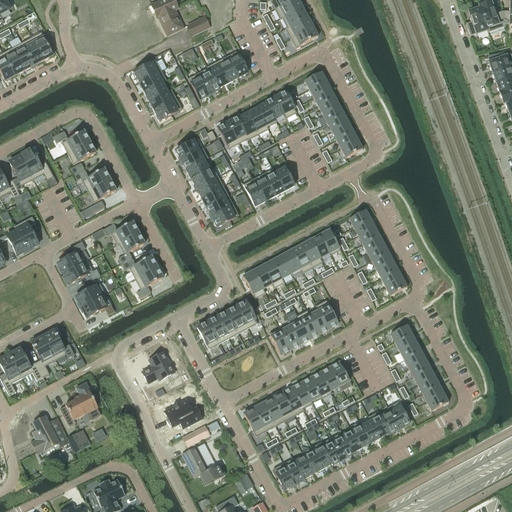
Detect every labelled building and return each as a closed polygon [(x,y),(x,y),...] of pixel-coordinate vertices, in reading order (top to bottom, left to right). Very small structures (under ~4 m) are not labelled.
[(0,0),(0,23),(3,22),(0,17),(0,14),(12,8),(8,1),(5,3),(3,0),(0,0)] [(168,36),(182,29),(173,11),(176,10),(171,0),(162,0),(150,6),(156,19),(159,18),(168,36)] [(271,0),(269,1),(274,11),(295,0),(271,0)] [(297,0),(295,0),(274,11),(279,21),(281,20),(302,9),(297,0)] [(511,26),(511,0),(511,2),(509,2),(509,13),(501,13),(504,26),(511,26)] [(478,7),(488,34),(504,28),(504,26),(501,13),(494,15),(490,3),(488,3),(487,2),(480,4),(480,6),(478,7)] [(488,34),(478,7),(469,10),(470,12),(468,13),(471,23),(465,25),(469,37),(486,32),(487,34),(488,34)] [(302,9),(281,20),(286,29),(307,18),(302,9)] [(266,16),(262,18),(267,27),(271,25),(266,16)] [(203,18),(187,26),(192,36),(207,29),(203,18)] [(286,29),(284,30),(289,40),(312,28),(307,18),(286,29)] [(312,28),(289,40),(295,50),(317,38),(312,28)] [(36,29),(28,34),(30,39),(30,40),(42,62),(53,57),(40,34),(39,35),(36,29)] [(17,38),(8,43),(12,49),(11,50),(23,72),(33,67),(21,45),(20,45),(17,38)] [(30,40),(21,45),(33,67),(42,62),(30,40)] [(2,55),(14,77),(23,72),(11,50),(2,55)] [(235,53),(225,58),(237,80),(247,74),(235,53)] [(2,55),(0,55),(0,75),(4,83),(6,83),(10,81),(10,80),(14,77),(2,55)] [(491,74),(511,66),(511,59),(510,55),(487,63),(491,74)] [(225,58),(216,63),(227,85),(237,80),(225,58)] [(155,62),(133,74),(138,84),(160,72),(155,62)] [(216,63),(206,69),(206,70),(207,69),(218,90),(227,85),(216,63)] [(511,66),(491,74),(495,84),(511,77),(511,66)] [(206,70),(197,75),(209,96),(218,91),(219,91),(218,90),(207,69),(206,70)] [(160,72),(138,84),(143,94),(163,83),(164,83),(166,82),(160,72)] [(320,74),(304,83),(308,92),(325,83),(320,74)] [(197,75),(187,80),(199,101),(209,96),(197,75)] [(511,77),(495,84),(499,94),(498,94),(499,94),(511,89),(511,77)] [(163,83),(143,94),(148,103),(168,93),(168,92),(164,83),(163,83)] [(325,83),(308,92),(313,100),(330,91),(325,83)] [(511,89),(499,94),(502,104),(511,100),(511,89)] [(168,93),(148,103),(154,113),(176,101),(170,91),(168,92),(168,93)] [(330,91),(313,100),(317,109),(334,99),(330,91)] [(284,93),(274,99),(283,116),(285,120),(296,114),(294,110),(289,102),(284,93)] [(265,104),(264,104),(265,105),(274,121),(283,116),(274,99),(265,104)] [(334,99),(317,109),(322,117),(339,108),(334,99)] [(511,100),(502,104),(503,105),(504,104),(508,114),(511,112),(511,100)] [(176,101),(154,113),(159,123),(164,120),(164,121),(166,120),(165,119),(181,111),(176,101)] [(265,105),(256,110),(266,129),(267,129),(276,124),(274,121),(265,105)] [(339,108),(322,117),(326,125),(343,116),(339,109),(339,108)] [(256,110),(246,115),(258,136),(267,131),(268,131),(267,129),(266,129),(256,110)] [(237,120),(248,140),(247,141),(248,142),(248,141),(258,136),(246,115),(237,120)] [(343,116),(326,125),(331,134),(348,125),(343,116)] [(236,119),(227,124),(238,145),(247,141),(248,140),(237,120),(237,119),(236,119)] [(227,124),(217,129),(228,151),(238,145),(227,124)] [(348,125),(331,134),(336,142),(352,133),(348,125)] [(83,132),(61,144),(67,155),(90,143),(88,138),(86,138),(83,132)] [(63,133),(52,139),(56,145),(66,139),(63,133)] [(211,133),(207,135),(210,142),(215,140),(211,133)] [(352,133),(336,142),(340,151),(357,142),(352,133)] [(195,141),(175,152),(180,162),(200,151),(195,141)] [(357,142),(340,151),(345,160),(362,151),(357,142)] [(90,143),(67,155),(73,166),(95,154),(92,149),(93,147),(90,143)] [(200,151),(180,162),(185,171),(203,162),(208,160),(207,159),(202,150),(200,151)] [(24,155),(19,157),(32,181),(43,176),(46,182),(53,178),(45,164),(39,167),(30,151),(24,155)] [(15,159),(8,163),(17,179),(11,182),(17,192),(22,189),(21,187),(32,181),(19,157),(15,159)] [(203,162),(185,171),(190,181),(208,171),(203,162)] [(80,165),(69,170),(73,177),(83,171),(80,165)] [(273,172),(273,173),(283,193),(293,187),(283,167),(273,172)] [(208,171),(190,181),(195,191),(217,179),(212,169),(208,171)] [(83,171),(73,177),(76,183),(80,181),(87,193),(111,181),(108,176),(106,176),(103,170),(88,179),(83,171)] [(271,170),(262,176),(274,198),(283,193),(273,173),(273,172),(272,170),(271,170)] [(0,174),(0,198),(9,194),(13,200),(19,197),(17,192),(11,182),(5,185),(0,174)] [(262,176),(252,181),(264,203),(274,198),(262,176)] [(217,179),(195,191),(200,200),(223,188),(217,179)] [(111,181),(87,193),(93,204),(115,192),(113,187),(113,185),(111,181)] [(252,181),(242,186),(254,208),(264,203),(252,181)] [(223,188),(200,200),(205,210),(223,200),(224,200),(228,198),(223,188)] [(223,200),(205,210),(211,219),(229,209),(228,209),(224,200),(223,200)] [(100,203),(90,208),(93,215),(104,209),(100,203)] [(229,209),(211,219),(216,229),(238,217),(233,207),(228,209),(229,209)] [(365,212),(348,221),(353,230),(369,221),(365,212)] [(31,218),(14,228),(27,252),(31,249),(38,246),(28,228),(35,225),(31,218)] [(369,221),(353,230),(357,238),(374,229),(369,221)] [(113,226),(102,231),(106,238),(110,235),(116,246),(116,247),(118,246),(118,245),(139,234),(137,229),(135,228),(132,223),(116,232),(113,226)] [(5,236),(0,238),(0,241),(1,243),(7,240),(17,257),(23,254),(27,252),(14,228),(16,232),(6,237),(5,236)] [(374,229),(357,238),(362,247),(379,238),(374,229)] [(329,231),(319,237),(328,255),(329,257),(330,257),(340,252),(333,240),(329,231)] [(124,256),(117,259),(121,266),(131,260),(128,254),(144,245),(141,240),(142,238),(139,234),(118,245),(118,246),(124,256)] [(319,237),(309,242),(319,260),(328,255),(319,237)] [(379,238),(362,247),(366,255),(383,246),(379,238)] [(309,242),(300,247),(312,269),(321,264),(322,264),(319,260),(309,242)] [(74,256),(57,265),(58,267),(62,275),(87,262),(86,262),(84,263),(79,253),(85,250),(81,243),(71,249),(74,256)] [(383,246),(366,255),(371,264),(388,254),(383,246)] [(300,247),(290,252),(301,272),(301,273),(302,275),(312,269),(300,247)] [(282,256),(280,257),(290,275),(290,276),(291,278),(292,278),(301,273),(301,272),(290,252),(282,256)] [(388,254),(371,264),(375,272),(392,263),(388,254)] [(280,257),(271,262),(281,280),(290,276),(290,275),(280,257)] [(131,260),(121,266),(124,272),(128,270),(134,281),(158,268),(155,263),(153,263),(150,258),(135,266),(131,260)] [(87,262),(62,275),(63,276),(67,284),(68,286),(86,277),(89,283),(92,281),(89,275),(92,273),(87,262)] [(271,262),(261,267),(271,286),(273,290),(274,290),(283,285),(284,284),(281,280),(271,262)] [(392,263),(375,272),(380,280),(397,271),(392,263)] [(261,267),(252,272),(262,291),(271,286),(261,267)] [(158,268),(134,281),(140,291),(136,294),(139,300),(150,294),(146,288),(162,280),(160,274),(160,273),(158,268)] [(397,271),(380,280),(384,289),(401,280),(397,271)] [(252,272),(242,278),(245,284),(245,286),(247,289),(248,290),(254,300),(264,295),(265,295),(262,291),(252,272)] [(401,280),(384,289),(389,298),(406,289),(401,280)] [(92,289),(75,298),(78,305),(80,309),(105,296),(99,285),(96,287),(92,281),(89,283),(92,289)] [(7,288),(0,290),(0,303),(11,298),(7,288)] [(105,296),(80,309),(83,313),(86,319),(104,310),(107,317),(114,313),(105,296)] [(315,307),(317,312),(318,311),(328,331),(338,325),(325,302),(315,307)] [(245,303),(235,308),(247,330),(256,325),(245,303)] [(235,308),(225,313),(237,335),(247,330),(235,308)] [(309,316),(308,317),(319,336),(328,331),(318,311),(317,312),(309,316)] [(306,312),(296,317),(309,341),(319,336),(308,317),(309,316),(306,312)] [(225,313),(216,318),(228,341),(237,335),(225,313)] [(287,322),(286,323),(287,325),(288,325),(299,346),(309,341),(296,317),(287,322)] [(216,318),(206,323),(218,346),(228,341),(216,318)] [(206,323),(196,329),(208,351),(218,346),(206,323)] [(287,325),(278,330),(290,351),(299,346),(288,325),(287,325)] [(406,327),(389,336),(394,345),(411,336),(406,327)] [(278,330),(268,335),(280,357),(290,351),(278,330)] [(43,337),(42,338),(55,362),(65,356),(67,360),(74,356),(68,346),(62,349),(56,338),(57,338),(56,336),(55,337),(53,332),(51,333),(43,337)] [(411,336),(394,345),(399,353),(415,344),(411,336)] [(32,343),(30,344),(33,349),(32,349),(33,351),(34,350),(40,361),(34,364),(42,379),(49,376),(44,368),(55,362),(42,338),(40,339),(32,343)] [(415,344),(399,353),(403,362),(420,353),(415,344)] [(19,350),(8,356),(21,380),(31,374),(36,382),(42,379),(34,364),(29,367),(19,350)] [(420,353),(403,362),(408,370),(425,361),(420,353)] [(151,368),(141,373),(142,376),(147,385),(157,379),(159,382),(174,374),(163,354),(148,362),(151,368)] [(8,356),(0,360),(0,366),(4,375),(7,379),(1,382),(1,383),(8,397),(15,394),(11,385),(21,380),(8,356)] [(425,361),(408,370),(412,379),(429,370),(425,361)] [(338,363),(328,369),(339,388),(338,388),(341,392),(351,387),(338,363)] [(328,369),(319,374),(329,393),(330,392),(338,388),(339,388),(328,369)] [(429,370),(412,379),(417,387),(434,378),(429,370)] [(319,374),(309,379),(320,398),(319,398),(321,401),(321,400),(330,395),(331,395),(330,392),(329,393),(319,374)] [(434,378),(417,387),(421,396),(438,386),(434,378)] [(309,379),(300,384),(310,403),(311,403),(319,398),(320,398),(309,379)] [(65,408),(59,411),(68,428),(75,425),(73,422),(86,415),(90,422),(100,417),(96,410),(97,409),(90,395),(91,395),(85,384),(75,390),(79,397),(73,399),(74,401),(64,407),(65,408)] [(300,384),(290,389),(302,411),(303,410),(311,406),(312,405),(311,403),(310,403),(300,384)] [(438,386),(421,396),(426,404),(443,395),(438,386)] [(290,389),(281,394),(293,418),(303,413),(304,412),(303,410),(302,411),(290,389)] [(281,394),(271,399),(284,423),(293,418),(281,394)] [(443,395),(426,404),(431,413),(442,407),(443,407),(443,406),(446,405),(447,405),(448,404),(443,395)] [(271,399),(262,404),(274,428),(284,423),(271,399)] [(185,402),(163,413),(171,429),(179,425),(180,426),(182,430),(182,431),(202,421),(195,409),(190,411),(185,402)] [(387,409),(386,409),(389,414),(389,413),(398,430),(408,425),(397,403),(387,409)] [(262,404),(252,410),(265,433),(274,428),(262,404)] [(252,410),(242,415),(255,438),(265,433),(252,410)] [(367,418),(368,420),(379,440),(388,435),(388,434),(380,418),(377,413),(367,418)] [(380,418),(388,434),(388,435),(388,436),(389,435),(398,430),(389,413),(389,414),(380,418)] [(37,455),(57,444),(60,449),(68,445),(56,419),(47,424),(45,419),(33,425),(37,432),(32,435),(36,442),(31,444),(37,455)] [(359,425),(369,445),(379,440),(368,420),(359,425)] [(348,428),(348,429),(351,434),(360,450),(369,445),(359,425),(358,423),(348,428)] [(180,438),(182,441),(185,448),(208,436),(203,427),(180,438)] [(93,434),(96,442),(106,437),(102,429),(93,434)] [(73,435),(80,451),(91,446),(84,430),(73,435)] [(339,434),(330,439),(341,461),(351,456),(351,455),(350,455),(342,439),(340,434),(339,434)] [(342,439),(350,455),(351,455),(360,450),(351,434),(342,439)] [(321,444),(320,445),(331,465),(331,466),(332,466),(341,461),(330,439),(321,444)] [(320,444),(310,449),(322,470),(331,465),(320,445),(321,444),(320,443),(320,444)] [(193,479),(199,476),(204,486),(224,476),(218,465),(207,471),(195,448),(181,456),(193,479)] [(301,454),(300,454),(301,456),(302,456),(312,475),(322,470),(310,449),(301,454)] [(293,461),(292,461),(303,480),(312,475),(302,456),(301,456),(293,461)] [(292,460),(282,465),(294,487),(303,481),(304,481),(303,480),(292,461),(293,461),(292,460)] [(282,465),(272,470),(284,492),(294,487),(282,465)] [(124,497),(117,482),(109,485),(107,481),(98,486),(100,489),(92,493),(100,509),(102,508),(103,511),(119,511),(120,511),(115,502),(124,497)] [(225,511),(224,511),(234,511),(233,509),(238,506),(233,498),(221,505),(225,511)] [(266,511),(261,503),(250,510),(251,511),(266,511)]
